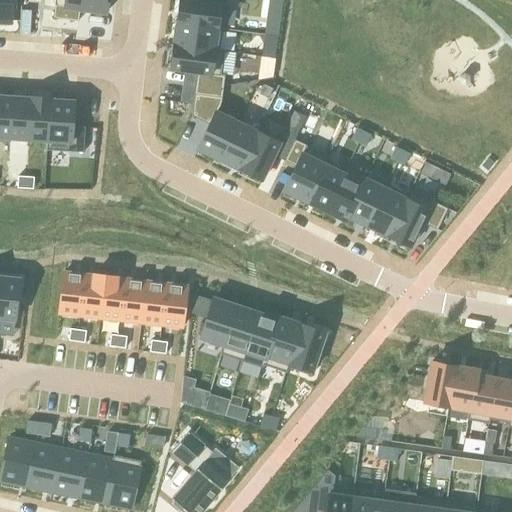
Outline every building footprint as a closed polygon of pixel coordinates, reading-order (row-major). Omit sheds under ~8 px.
[(0,0),(0,22),(12,23),(12,0),(0,0)] [(56,0),(54,18),(79,22),(80,9),(107,13),(108,0),(56,0)] [(191,0),(180,0),(177,23),(222,29),(225,6),(230,7),(231,0),(207,0),(207,2),(191,0)] [(177,23),(174,45),(219,51),(220,50),(222,29),(177,23)] [(265,35),(262,57),(275,59),(278,37),(265,35)] [(174,45),(171,70),(198,73),(195,95),(222,98),(225,75),(221,75),(224,50),(220,50),(219,51),(174,45)] [(267,85),(263,94),(270,98),(274,89),(267,85)] [(195,95),(192,116),(210,125),(198,149),(220,160),(238,123),(217,113),(221,104),(222,98),(195,95)] [(0,97),(0,142),(10,143),(11,143),(11,138),(10,138),(12,98),(0,97)] [(32,99),(29,140),(48,141),(51,101),(52,101),(52,98),(33,97),(32,97),(31,97),(30,99),(32,99)] [(12,98),(10,138),(11,138),(29,140),(32,99),(30,99),(12,98)] [(48,141),(48,150),(71,152),(84,153),(85,128),(73,127),(75,102),(52,101),(51,101),(48,141)] [(238,123),(220,160),(240,169),(258,132),(257,132),(238,123)] [(258,132),(240,169),(262,180),(274,155),(285,160),(299,132),(288,127),(282,139),(260,128),(259,128),(257,132),(258,132)] [(357,128),(352,139),(359,143),(364,132),(357,128)] [(364,132),(359,143),(366,146),(371,136),(364,132)] [(296,166),(284,190),(307,201),(326,161),(327,161),(329,157),(295,140),(285,161),(296,166)] [(396,147),(390,158),(398,162),(403,151),(396,147)] [(403,151),(398,162),(405,165),(410,154),(403,151)] [(326,161),(307,201),(326,211),(346,170),(345,170),(327,161),(326,161)] [(426,162),(420,173),(432,179),(438,168),(426,162)] [(346,170),(326,211),(346,221),(348,216),(347,216),(365,179),(366,180),(368,176),(347,165),(345,170),(346,170)] [(18,176),(18,188),(26,189),(26,177),(18,176)] [(26,177),(26,189),(34,189),(35,177),(26,177)] [(365,179),(347,216),(348,216),(367,226),(385,189),(384,188),(366,180),(365,179)] [(385,189),(367,226),(388,236),(408,195),(407,195),(386,184),(384,188),(385,189)] [(408,195),(388,236),(411,247),(423,223),(437,230),(448,209),(409,190),(407,195),(408,195)] [(64,273),(59,313),(80,315),(85,276),(64,273)] [(85,276),(80,315),(101,318),(105,275),(94,274),(94,277),(85,276)] [(105,275),(101,318),(121,320),(125,280),(117,279),(117,277),(105,275)] [(0,323),(15,325),(20,280),(0,277),(0,323)] [(125,280),(121,320),(141,322),(146,282),(125,280)] [(146,282),(141,322),(161,325),(166,285),(146,282)] [(166,285),(161,325),(183,327),(187,287),(166,285)] [(193,295),(191,313),(207,318),(201,337),(223,345),(224,345),(237,306),(213,299),(212,302),(193,295)] [(223,345),(220,354),(242,361),(258,313),(237,306),(224,345),(223,345)] [(258,313),(242,361),(263,368),(264,366),(263,365),(278,320),(277,320),(258,313)] [(278,320),(263,365),(264,366),(287,373),(288,368),(302,325),(278,317),(277,320),(278,320)] [(302,325),(288,368),(311,376),(326,333),(302,325)] [(71,329),(69,341),(77,342),(79,330),(71,329)] [(79,330),(77,342),(85,343),(87,331),(79,330)] [(111,334),(110,346),(118,347),(119,336),(111,334)] [(119,336),(118,347),(126,349),(127,337),(119,336)] [(152,340),(150,352),(158,353),(160,341),(152,340)] [(160,341),(158,353),(166,354),(168,342),(160,341)] [(432,362),(424,402),(449,407),(456,367),(432,362)] [(456,367),(449,407),(469,411),(470,411),(477,375),(478,376),(479,371),(478,371),(456,367)] [(469,411),(467,420),(490,424),(490,419),(489,419),(497,379),(478,376),(477,375),(470,411),(469,411)] [(511,381),(497,379),(489,419),(490,419),(508,423),(509,423),(511,408),(511,381)] [(194,388),(189,405),(205,410),(209,394),(210,392),(194,388)] [(220,397),(215,413),(226,416),(229,404),(230,400),(220,397)] [(239,407),(236,419),(245,421),(248,409),(239,407)] [(264,415),(260,426),(268,429),(271,417),(264,415)] [(271,417),(268,429),(276,431),(279,419),(271,417)] [(28,421),(26,433),(38,435),(40,423),(28,421)] [(40,423),(38,435),(50,437),(52,424),(40,423)] [(364,427),(357,437),(375,439),(377,429),(364,427)] [(80,428),(78,440),(91,442),(92,430),(80,428)] [(107,432),(104,452),(115,454),(117,446),(118,434),(107,432)] [(189,432),(172,452),(195,472),(174,497),(184,505),(182,508),(186,511),(202,511),(205,510),(204,510),(228,481),(205,462),(213,453),(189,432)] [(118,434),(117,446),(129,447),(130,435),(118,434)] [(443,437),(442,449),(450,450),(451,438),(443,437)] [(9,439),(0,481),(28,487),(37,444),(9,439)] [(485,443),(483,455),(491,456),(493,444),(485,443)] [(37,444),(28,487),(53,492),(62,450),(37,444)] [(379,446),(377,459),(389,460),(391,448),(379,446)] [(391,448),(389,460),(397,461),(399,449),(391,448)] [(62,450),(53,492),(79,498),(88,455),(62,450)] [(88,455),(79,498),(104,503),(113,460),(112,460),(88,455)] [(113,460),(104,503),(132,509),(141,462),(114,456),(113,456),(112,460),(113,460)] [(452,461),(451,470),(462,472),(464,458),(452,457),(452,461)] [(437,459),(434,477),(450,479),(451,470),(452,461),(437,459)] [(484,461),(482,475),(494,476),(496,463),(484,461)] [(328,470),(297,506),(325,510),(325,511),(350,511),(353,492),(333,490),(335,476),(328,470)] [(353,492),(350,511),(381,511),(383,502),(384,502),(385,497),(353,492)] [(383,502),(381,511),(413,511),(416,497),(416,494),(402,492),(401,504),(384,502),(383,502)] [(416,497),(413,511),(444,511),(447,501),(416,497)] [(447,501),(444,511),(476,511),(477,510),(478,510),(479,505),(447,501)]
